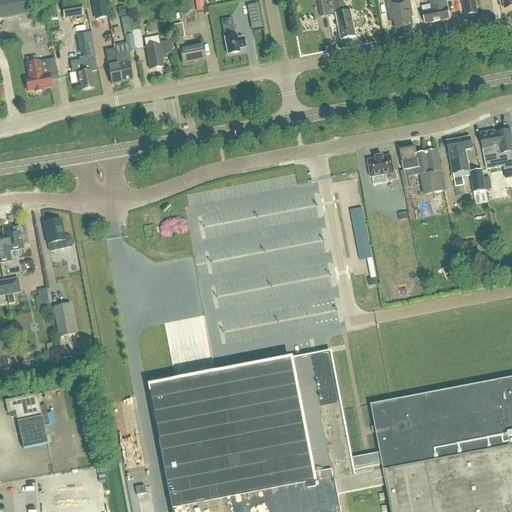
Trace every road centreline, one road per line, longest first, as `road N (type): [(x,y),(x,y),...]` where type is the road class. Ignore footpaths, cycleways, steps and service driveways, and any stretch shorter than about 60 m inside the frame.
road 1 (residential): [(511,101),(440,125),(211,171),(109,206)]
road 2 (unclassified): [(0,130),(284,70)]
road 3 (residential): [(284,70),(511,26)]
road 4 (secondary): [(294,119),(511,78)]
road 5 (secondary): [(108,152),(294,119)]
